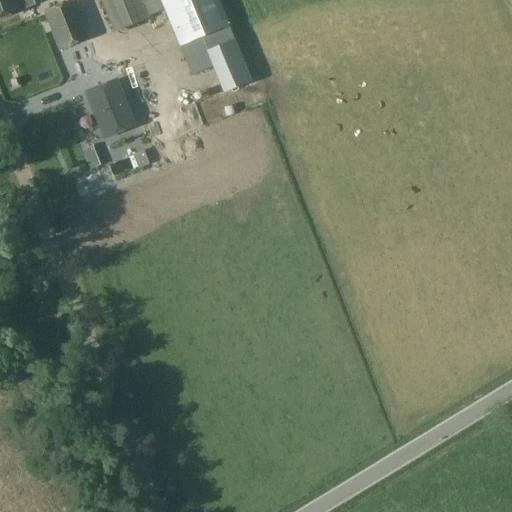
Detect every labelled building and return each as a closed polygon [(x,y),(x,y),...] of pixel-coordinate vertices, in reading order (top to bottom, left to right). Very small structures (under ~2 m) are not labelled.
[(0,0),(0,17),(33,5),(31,0),(0,0)] [(139,0),(99,0),(113,33),(147,19),(139,0)] [(216,0),(158,0),(179,48),(180,48),(228,29),(216,0)] [(69,2),(45,12),(60,50),(84,40),(69,2)] [(234,42),(211,52),(216,65),(227,93),(250,83),(234,42)] [(86,93),(105,139),(135,127),(116,81),(86,93)]
